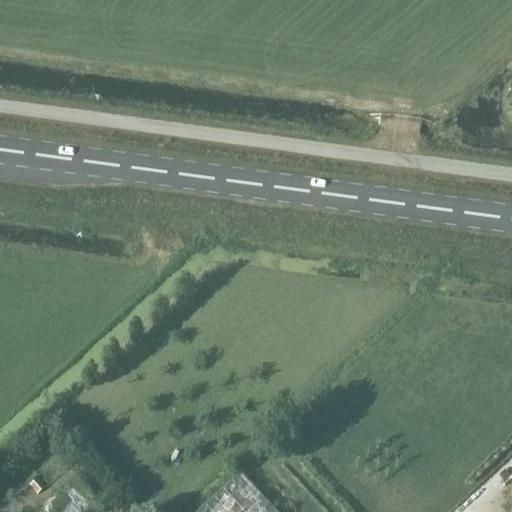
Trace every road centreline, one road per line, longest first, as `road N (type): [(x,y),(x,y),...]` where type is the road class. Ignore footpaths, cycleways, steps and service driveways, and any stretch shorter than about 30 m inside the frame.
road 1 (primary): [(511,221),(0,151)]
road 2 (unclassified): [(511,175),(0,106)]
